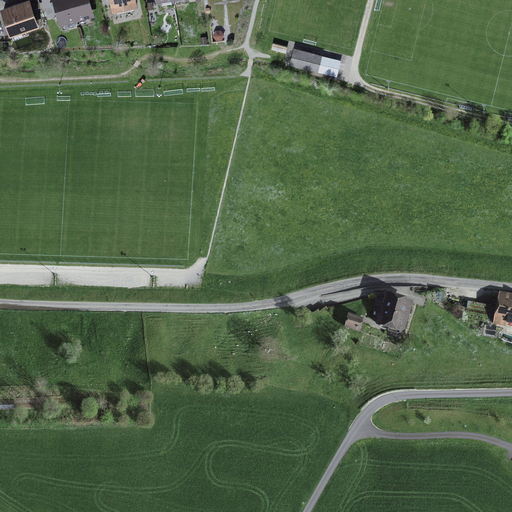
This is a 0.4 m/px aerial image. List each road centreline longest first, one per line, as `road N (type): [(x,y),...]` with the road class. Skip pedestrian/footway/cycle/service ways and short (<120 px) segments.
road 1 (unclassified): [(0,303),(256,304),(383,278),(511,288)]
road 2 (track): [(511,391),(377,402),(307,511)]
road 3 (track): [(511,127),(359,85),(355,66),(371,0)]
road 4 (track): [(511,445),(357,425)]
